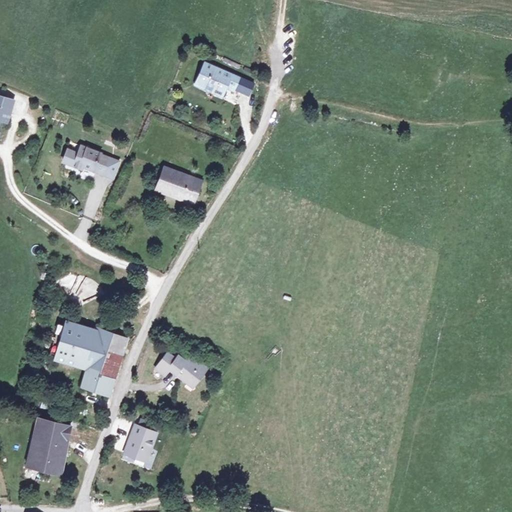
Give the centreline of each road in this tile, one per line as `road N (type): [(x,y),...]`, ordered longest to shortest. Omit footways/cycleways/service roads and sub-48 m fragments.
road 1 (unclassified): [(88,511),(84,492),(151,315),(242,166),(272,93)]
road 2 (track): [(272,511),(178,499),(114,511)]
